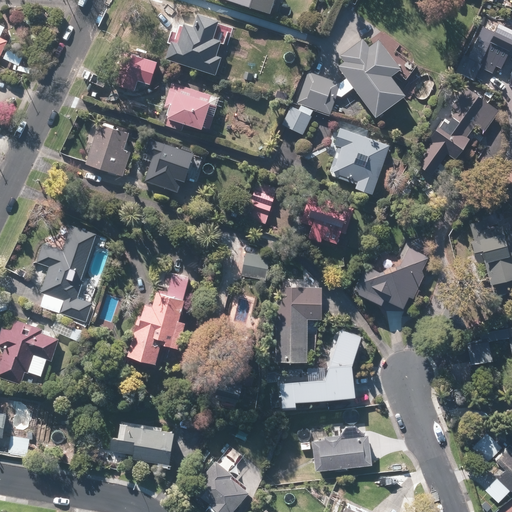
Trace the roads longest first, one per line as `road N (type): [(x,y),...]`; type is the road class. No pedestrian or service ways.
road 1 (unclassified): [(0,200),(95,0)]
road 2 (residential): [(405,361),(451,511)]
road 3 (residential): [(148,511),(0,478)]
